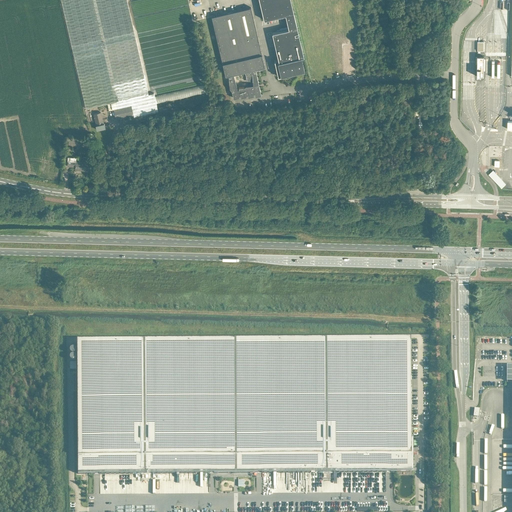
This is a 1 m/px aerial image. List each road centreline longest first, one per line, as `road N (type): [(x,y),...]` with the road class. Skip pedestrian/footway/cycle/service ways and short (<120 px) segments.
road 1 (primary): [(458,251),(0,238)]
road 2 (primary): [(0,252),(452,265)]
road 3 (tertiary): [(341,200),(81,195),(0,182)]
road 4 (unknown): [(488,126),(495,4),(477,20),(473,40),(475,105)]
road 5 (unknown): [(461,428),(481,424),(490,392),(504,395),(491,432),(489,511)]
road 6 (unclassified): [(452,265),(461,402)]
road 7 (unclassified): [(461,402),(464,265)]
road 8 (unclassified): [(319,86),(455,75)]
road 9 (tertiary): [(341,200),(470,206)]
road 10 (tertiary): [(467,197),(341,200)]
